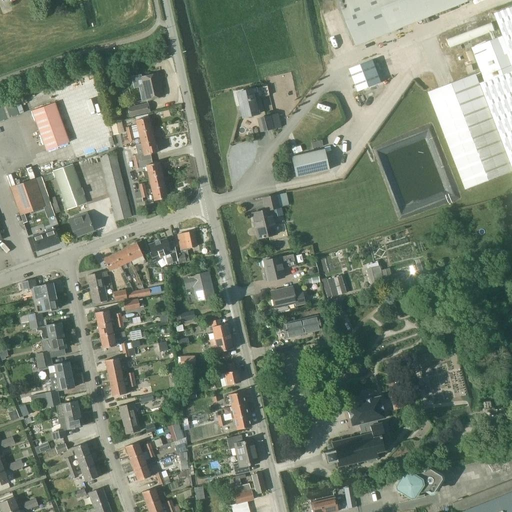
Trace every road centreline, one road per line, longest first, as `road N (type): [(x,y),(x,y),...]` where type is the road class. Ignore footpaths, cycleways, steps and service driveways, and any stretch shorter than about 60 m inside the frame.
road 1 (residential): [(281,511),(211,205)]
road 2 (residential): [(69,257),(104,435),(132,511)]
road 3 (residential): [(211,205),(165,0)]
road 4 (residential): [(69,257),(211,205)]
